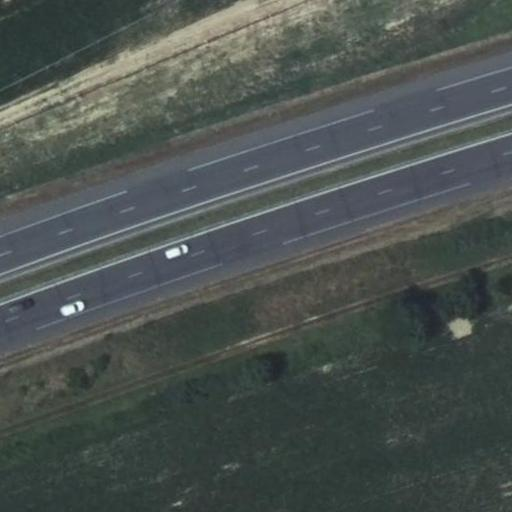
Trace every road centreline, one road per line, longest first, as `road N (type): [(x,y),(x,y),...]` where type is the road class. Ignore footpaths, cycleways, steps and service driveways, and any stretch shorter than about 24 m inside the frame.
road 1 (track): [(0,431),(511,257)]
road 2 (motorway): [(511,84),(0,255)]
road 3 (motorway): [(0,323),(511,153)]
